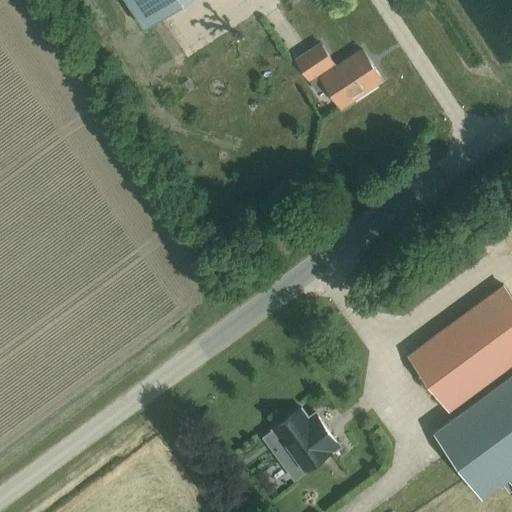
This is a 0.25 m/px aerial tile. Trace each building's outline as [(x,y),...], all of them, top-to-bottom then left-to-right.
[(126,0),(145,28),(186,0),(126,0)] [(341,107),(382,79),(361,49),(335,66),(320,43),(296,59),(309,78),(318,73),(341,107)] [(511,297),(502,285),(475,305),(408,354),(449,410),(511,363),(511,297)] [(511,480),(511,479),(511,374),(435,431),(482,496),(509,476),(511,480)] [(273,430),(265,437),(276,453),(285,446),(303,471),(339,445),(316,413),(309,418),(301,407),(272,428),(273,430)]
